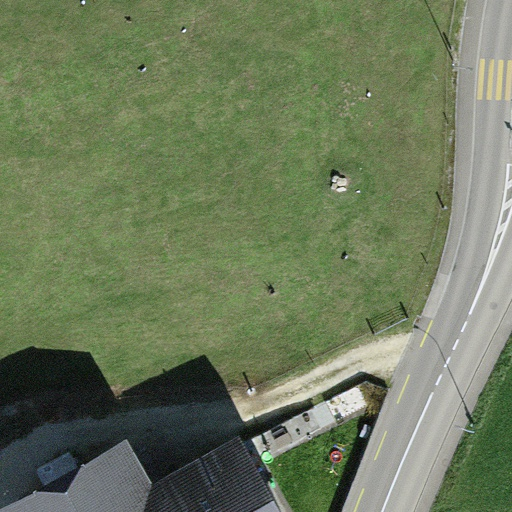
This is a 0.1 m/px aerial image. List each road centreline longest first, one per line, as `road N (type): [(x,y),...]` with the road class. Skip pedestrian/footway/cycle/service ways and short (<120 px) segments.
road 1 (motorway): [(0,155),(487,0)]
road 2 (tertiary): [(382,511),(477,298),(511,180)]
road 3 (motorway): [(126,0),(0,40)]
